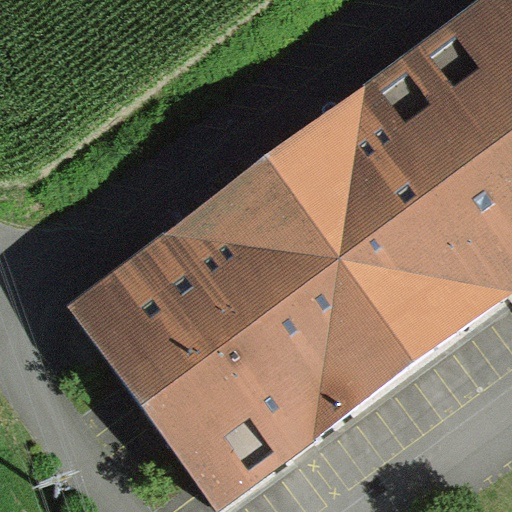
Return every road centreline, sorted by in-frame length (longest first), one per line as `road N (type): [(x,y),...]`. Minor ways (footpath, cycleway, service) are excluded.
road 1 (unknown): [(424,0),(0,300)]
road 2 (unclassified): [(0,314),(122,511)]
road 3 (unclassified): [(407,511),(511,437)]
